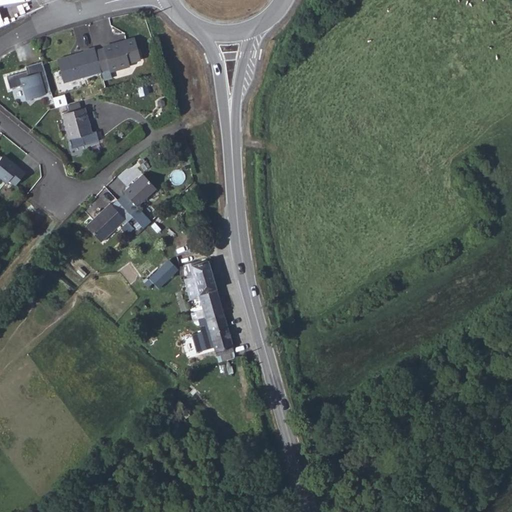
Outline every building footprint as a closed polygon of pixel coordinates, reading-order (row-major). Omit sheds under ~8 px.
[(114,51),(106,53),(111,73),(120,70),(121,73),(140,68),(139,64),(151,61),(145,40),(135,43),(134,45),(125,48),(125,46),(114,49),(114,51)] [(106,53),(105,50),(94,53),(94,54),(85,57),(85,60),(83,61),(82,58),(68,62),(75,85),(112,74),(111,73),(106,53)] [(62,95),(53,65),(37,70),(38,75),(39,77),(34,79),(33,76),(18,81),(21,93),(34,89),(38,102),(62,95)] [(73,113),(80,138),(102,131),(94,107),(73,113)] [(25,165),(16,158),(5,172),(20,185),(23,182),(29,187),(39,175),(25,164),(25,165)] [(134,191),(145,202),(164,184),(150,169),(131,187),(134,191)] [(134,191),(127,198),(137,209),(145,202),(134,191)] [(120,201),(95,224),(110,240),(135,217),(137,220),(142,215),(137,209),(127,198),(121,202),(120,201)] [(203,236),(218,233),(213,211),(198,216),(203,236)] [(176,253),(161,267),(170,277),(187,263),(176,253)] [(203,281),(220,276),(214,257),(198,262),(200,272),(190,274),(190,279),(183,280),(188,297),(195,295),(206,292),(203,281)] [(170,277),(161,267),(155,272),(164,282),(170,277)] [(229,310),(220,276),(203,281),(206,292),(210,306),(212,315),(229,310)] [(210,306),(206,292),(195,295),(198,309),(210,306)] [(204,318),(212,315),(210,306),(198,309),(200,318),(204,318)] [(216,334),(220,347),(238,342),(229,310),(212,315),(204,318),(208,336),(216,334)]
